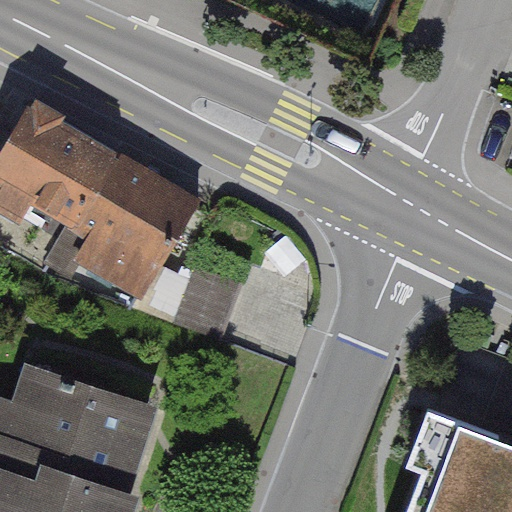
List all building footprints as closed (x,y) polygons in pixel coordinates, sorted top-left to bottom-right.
[(297,0),(375,34),(390,0),(297,0)] [(119,154),(31,103),(0,167),(0,181),(8,186),(0,200),(0,202),(22,216),(33,200),(76,225),(119,154)] [(200,203),(119,154),(76,225),(92,235),(83,255),(145,293),(136,309),(222,341),(243,288),(197,271),(190,283),(161,268),(200,203)] [(0,511),(133,511),(162,416),(19,374),(0,439),(0,511)] [(511,511),(511,423),(452,402),(411,511),(511,511)]
